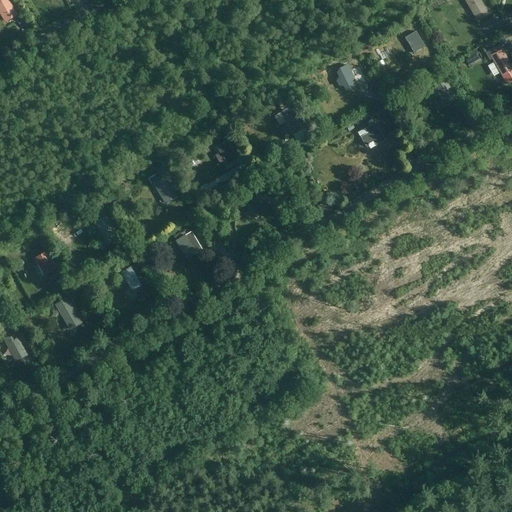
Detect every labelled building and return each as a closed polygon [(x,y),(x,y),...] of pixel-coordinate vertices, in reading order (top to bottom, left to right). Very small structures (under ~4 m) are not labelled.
[(0,12),(6,21),(16,15),(7,0),(1,0),(0,1),(0,12)] [(488,12),(480,0),(465,0),(477,19),(488,12)] [(414,53),(425,47),(416,32),(412,35),(413,37),(407,41),(414,53)] [(511,70),(511,67),(502,51),(491,57),(503,76),(511,70)] [(352,82),(354,79),(352,74),(347,74),(345,70),(340,69),(337,74),(340,78),(337,82),(339,86),(344,87),(345,91),(351,91),(354,87),(352,82)] [(432,91),(435,95),(438,93),(442,101),(441,102),(444,106),(456,99),(447,82),(432,91)] [(293,135),(304,129),(291,107),(280,113),(280,114),(293,135)] [(376,146),(386,140),(376,123),(358,133),(366,146),(368,145),(368,146),(370,145),(369,144),(373,142),(376,146)] [(228,167),(239,160),(228,142),(217,149),(228,167)] [(377,157),(383,154),(380,149),(374,151),(377,157)] [(165,166),(157,170),(163,180),(154,185),(166,204),(176,197),(167,181),(172,178),(165,166)] [(260,218),(271,212),(262,196),(265,194),(262,189),(249,196),(252,201),(251,202),(260,218)] [(119,238),(115,233),(106,217),(95,224),(108,245),(119,238)] [(187,260),(201,251),(190,233),(176,241),(187,260)] [(45,275),(56,268),(47,253),(36,259),(45,275)] [(133,292),(146,284),(135,265),(122,274),(133,292)] [(71,329),(82,323),(67,298),(56,304),(60,310),(71,329)] [(16,361),(27,355),(17,335),(5,341),(16,361)]
